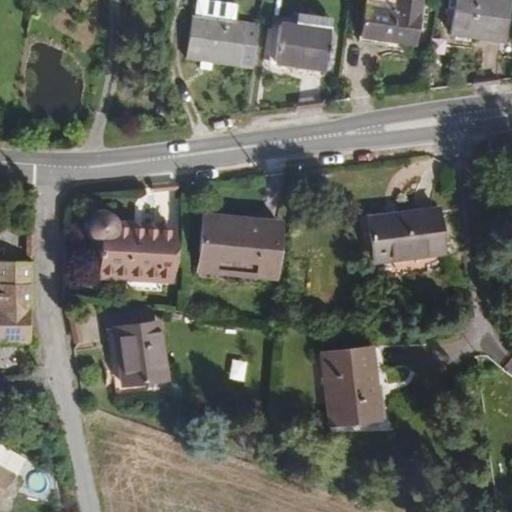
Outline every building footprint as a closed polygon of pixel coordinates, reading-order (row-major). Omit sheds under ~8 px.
[(365,0),(359,47),(411,54),(419,0),(365,0)] [(459,0),(456,19),(499,28),(503,0),(459,0)] [(191,55),(256,65),(262,23),(197,14),(191,55)] [(308,57),(310,44),(298,42),(295,56),(271,52),(265,86),(321,96),(328,61),(308,57)] [(330,49),(310,44),(308,57),(328,61),(330,49)] [(447,247),(441,198),(368,206),(374,256),(447,247)] [(173,279),(176,225),(119,223),(119,219),(117,215),(114,212),(110,210),(107,209),(96,210),(94,211),(91,214),(89,218),(88,222),(88,226),(88,230),(90,233),(93,237),(97,239),(96,277),(173,279)] [(279,278),(283,216),(204,212),(200,273),(279,278)] [(0,342),(32,343),(33,261),(0,260),(0,342)] [(170,379),(161,317),(112,324),(121,386),(170,379)] [(389,423),(379,347),(330,353),(339,428),(389,423)] [(36,469),(12,456),(7,464),(0,460),(0,451),(1,450),(0,449),(0,496),(18,507),(36,469)]
